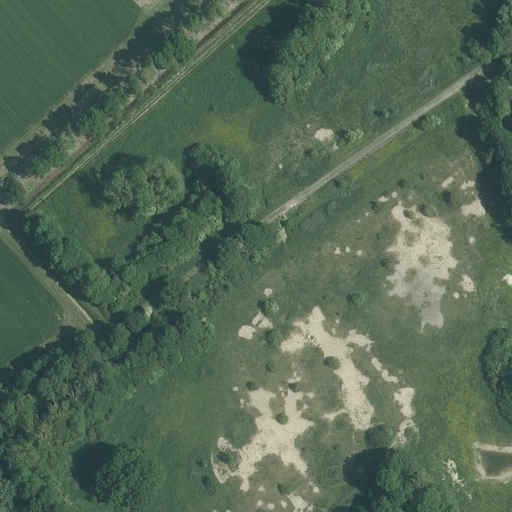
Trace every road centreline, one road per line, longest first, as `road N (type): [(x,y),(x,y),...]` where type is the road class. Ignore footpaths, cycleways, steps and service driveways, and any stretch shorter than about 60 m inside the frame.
road 1 (track): [(511,48),(114,332)]
road 2 (track): [(114,332),(15,222)]
road 3 (track): [(114,332),(0,418)]
